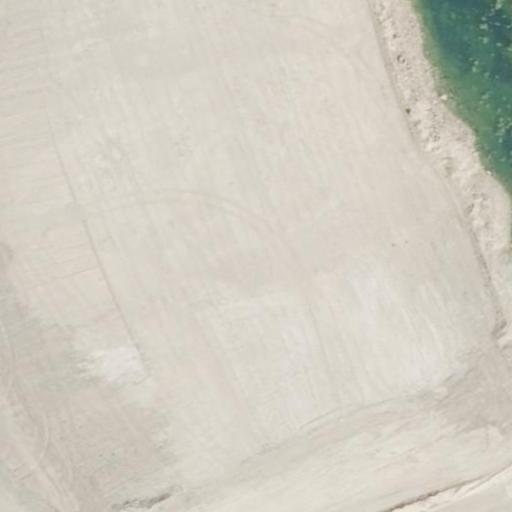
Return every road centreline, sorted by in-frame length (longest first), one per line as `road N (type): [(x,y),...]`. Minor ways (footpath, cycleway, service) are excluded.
road 1 (primary): [(0,225),(201,329),(390,395),(511,468)]
road 2 (primary): [(511,377),(391,348),(162,262),(0,173)]
road 3 (primary): [(511,260),(440,293),(356,298),(247,273),(150,230),(0,145)]
